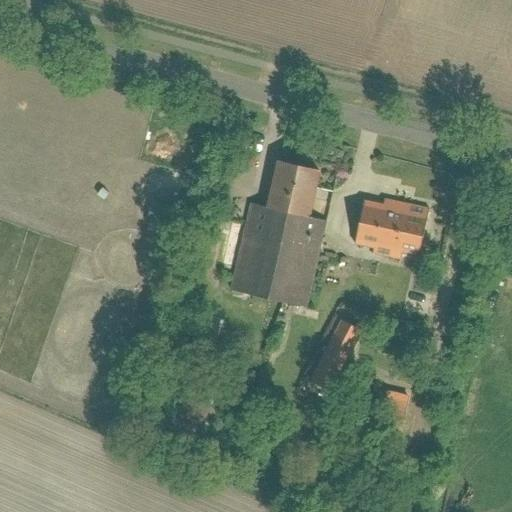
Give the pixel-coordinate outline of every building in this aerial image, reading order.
[(321,169),(277,159),(266,207),(252,204),(231,290),(307,307),(328,219),(311,215),(321,169)] [(385,202),(367,199),(358,244),(374,247),(373,252),(420,261),(430,205),(386,196),(385,202)] [(363,334),(339,323),(311,381),(336,392),(363,334)] [(368,435),(392,442),(405,394),(381,388),(368,435)] [(183,396),(175,415),(197,424),(205,405),(183,396)] [(172,420),(168,432),(187,439),(192,427),(172,420)]
